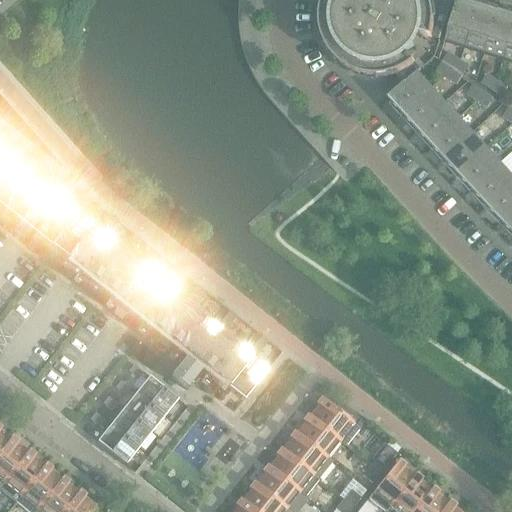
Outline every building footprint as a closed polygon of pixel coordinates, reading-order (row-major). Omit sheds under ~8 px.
[(434,26),(434,19),(434,17),(432,8),(429,0),(324,0),(324,3),(321,12),(320,22),(321,31),(323,40),(327,49),(333,57),(339,63),(343,67),(351,72),(360,76),(369,78),(379,78),(388,77),(397,75),(406,71),(412,67),(415,64),(408,57),(385,33),(388,30),(389,27),(421,36),(432,38),(434,26)] [(466,48),(479,7),(480,3),(470,0),(469,4),(458,0),(445,41),(466,48)] [(485,54),(498,13),(500,9),(489,6),(488,10),(479,7),(466,48),(485,54)] [(505,60),(511,37),(511,13),(509,12),(508,16),(498,13),(485,54),(505,60)] [(452,70),(458,60),(448,54),(442,63),(452,70)] [(463,76),(469,67),(458,60),(452,70),(463,76)] [(446,79),(452,70),(442,63),(436,73),(446,79)] [(401,117),(402,115),(432,88),(417,73),(412,67),(406,71),(397,75),(402,87),(388,100),(395,108),(394,109),(401,117)] [(457,86),(463,76),(452,70),(446,79),(457,86)] [(491,91),(497,82),(487,75),(481,84),(491,91)] [(502,97),(508,88),(497,82),(491,91),(502,97)] [(477,102),(483,93),(473,86),(467,96),(477,102)] [(415,132),(416,130),(446,104),(432,88),(402,115),(409,123),(407,124),(415,132)] [(487,109),(493,99),(483,93),(477,102),(487,109)] [(428,147),(430,146),(459,119),(446,104),(416,130),(423,138),(421,139),(428,147)] [(511,124),(511,111),(509,109),(503,119),(511,124)] [(444,161),(473,134),(459,119),(430,146),(436,153),(435,154),(442,162),(444,161)] [(457,176),(487,149),(473,134),(444,161),(450,168),(449,169),(456,177),(457,176)] [(22,146),(7,164),(14,170),(29,152),(22,146)] [(470,192),(471,191),(501,164),(487,149),(457,176),(464,183),(463,184),(470,192)] [(34,157),(27,165),(34,171),(41,163),(34,157)] [(0,158),(0,205),(184,353),(199,365),(244,401),(267,372),(254,362),(247,356),(222,336),(215,330),(190,311),(183,305),(158,285),(151,279),(126,260),(119,254),(78,221),(71,215),(46,196),(39,190),(14,170),(7,164),(0,158)] [(485,206),(511,180),(511,175),(501,164),(471,191),(478,198),(476,199),(484,207),(485,206)] [(54,171),(39,190),(46,196),(61,177),(54,171)] [(497,222),(499,221),(511,208),(511,180),(485,206),(492,213),(490,214),(497,222)] [(86,197),(71,215),(78,221),(93,203),(86,197)] [(511,208),(499,221),(500,222),(507,229),(506,231),(511,236),(511,208)] [(134,235),(119,254),(126,260),(141,241),(134,235)] [(151,279),(158,285),(173,266),(166,261),(151,279)] [(183,305),(190,311),(205,292),(198,286),(183,305)] [(215,330),(222,336),(237,318),(230,312),(215,330)] [(247,356),(254,362),(269,343),(262,337),(247,356)] [(166,375),(181,387),(199,365),(184,353),(166,375)] [(134,366),(128,372),(138,380),(143,373),(134,366)] [(148,378),(135,394),(164,417),(177,401),(148,378)] [(121,382),(115,389),(124,396),(130,389),(121,382)] [(135,394),(122,410),(151,433),(164,417),(135,394)] [(108,398),(102,405),(111,412),(117,405),(108,398)] [(344,448),(365,422),(340,403),(334,410),(321,399),(316,406),(318,407),(310,418),(309,418),(339,442),(339,443),(344,448)] [(122,410),(110,426),(138,449),(151,433),(122,410)] [(95,414),(90,421),(99,428),(104,421),(95,414)] [(304,424),(296,434),(296,435),(326,459),(339,443),(339,442),(309,418),(310,418),(307,416),(302,423),(304,424)] [(125,466),(138,449),(110,426),(96,443),(125,466)] [(0,453),(10,440),(0,431),(0,430),(1,429),(0,428),(0,453)] [(291,441),(283,451),(282,452),(318,481),(332,463),(326,459),(296,435),(296,434),(294,433),(289,440),(291,441)] [(11,438),(10,440),(0,453),(0,487),(27,454),(27,453),(16,445),(18,443),(11,438)] [(277,458),(269,468),(269,469),(305,498),(318,481),(282,452),(283,451),(281,450),(275,456),(277,458)] [(28,451),(27,453),(27,454),(0,487),(0,490),(15,503),(44,467),(43,467),(33,459),(35,456),(28,451)] [(377,457),(370,467),(379,475),(387,465),(377,457)] [(382,511),(387,511),(390,508),(414,478),(413,477),(403,469),(404,467),(398,461),(367,500),(382,511)] [(15,503),(26,511),(35,511),(61,481),(60,480),(50,472),(52,470),(45,465),(43,467),(44,467),(15,503)] [(264,475),(256,485),(255,486),(287,511),(295,511),(306,499),(305,498),(269,469),(269,468),(267,467),(262,473),(264,475)] [(372,484),(379,475),(370,467),(362,477),(372,484)] [(415,475),(413,477),(414,478),(390,508),(394,511),(413,511),(431,491),(430,491),(420,482),(421,480),(415,475)] [(63,511),(78,494),(77,494),(67,485),(69,483),(62,478),(60,480),(61,481),(35,511),(63,511)] [(250,492),(242,502),(242,503),(253,511),(287,511),(255,486),(256,485),(254,484),(248,490),(250,492)] [(432,488),(430,491),(431,491),(413,511),(441,511),(447,504),(437,496),(438,494),(432,488)] [(350,491),(343,501),(352,508),(360,499),(350,491)] [(79,492),(77,494),(78,494),(63,511),(92,511),(95,508),(84,499),(85,497),(79,492)] [(237,509),(234,511),(253,511),(242,503),(242,502),(240,500),(235,507),(237,509)] [(337,511),(349,511),(352,508),(343,501),(335,510),(337,511)] [(448,502),(447,504),(441,511),(456,511),(454,509),(455,507),(448,502)]
